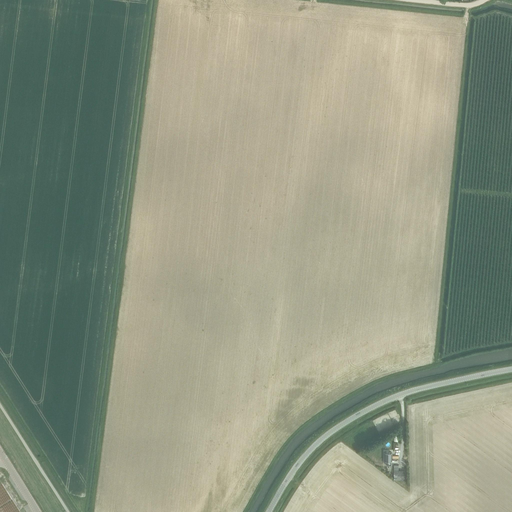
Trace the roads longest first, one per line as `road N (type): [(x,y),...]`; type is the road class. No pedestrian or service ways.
road 1 (tertiary): [(269,511),(291,472),(347,421),(415,391),(511,371)]
road 2 (unclassified): [(70,511),(0,402)]
